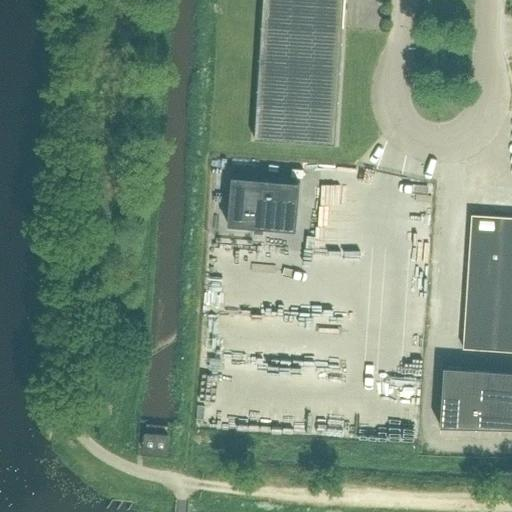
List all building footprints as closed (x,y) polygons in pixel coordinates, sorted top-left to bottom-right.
[(262,0),(254,139),(335,144),(343,0),(262,0)] [(231,176),(227,225),(296,231),(300,182),(231,176)] [(463,348),(511,350),(511,216),(471,214),(463,348)] [(511,427),(511,370),(443,366),(439,426),(511,427)] [(143,451),(166,453),(167,436),(144,434),(143,451)]
